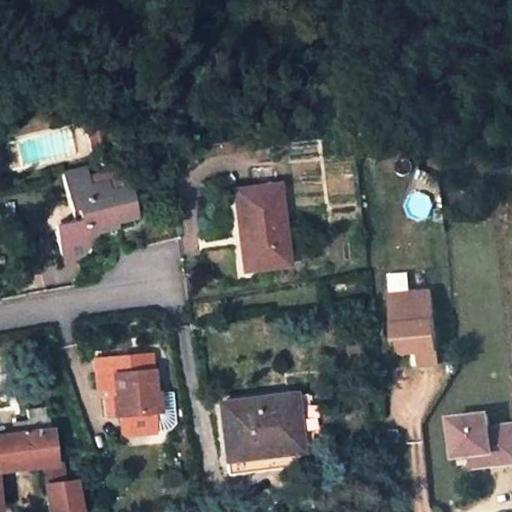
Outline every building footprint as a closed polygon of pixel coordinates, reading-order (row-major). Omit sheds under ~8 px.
[(90,128),(83,122),(76,129),(84,135),(90,128)] [(99,149),(92,130),(90,128),(84,135),(87,151),(99,149)] [(84,169),(61,173),(69,206),(74,205),(79,226),(54,232),(62,266),(78,263),(96,234),(116,230),(115,224),(136,220),(129,186),(126,186),(123,171),(87,179),(84,169)] [(278,187),(234,191),(239,229),(248,228),(253,270),(287,265),(278,187)] [(245,271),(253,270),(248,228),(239,229),(245,271)] [(384,273),(387,354),(415,353),(415,365),(432,365),(429,271),(384,273)] [(151,359),(97,363),(99,393),(106,393),(116,392),(117,401),(115,401),(116,418),(121,418),(121,429),(131,437),(144,436),(153,425),(152,415),(158,415),(157,398),(154,399),(151,359)] [(307,390),(220,402),(227,460),(282,454),(300,451),(295,404),(308,403),(307,390)] [(106,393),(108,419),(116,418),(115,401),(117,401),(116,392),(106,393)] [(165,398),(157,398),(158,415),(166,414),(165,398)] [(0,471),(42,467),(55,465),(54,462),(48,407),(27,410),(28,422),(12,423),(13,436),(0,436),(0,471)] [(511,463),(511,420),(486,422),(485,410),(441,412),(444,457),(465,456),(465,466),(511,463)] [(144,436),(154,435),(153,425),(144,436)] [(131,437),(121,429),(122,438),(131,437)] [(283,466),(282,454),(227,460),(228,473),(283,466)] [(55,465),(42,467),(45,485),(64,482),(61,461),(54,462),(55,465)] [(64,482),(45,485),(49,511),(80,511),(74,481),(64,482)]
